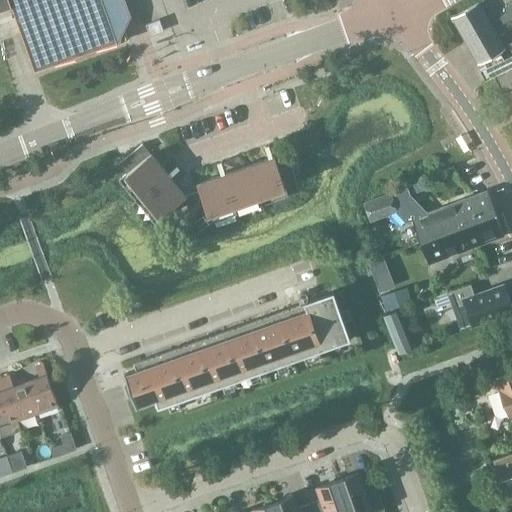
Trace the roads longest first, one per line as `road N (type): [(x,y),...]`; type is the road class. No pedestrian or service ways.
road 1 (unclassified): [(0,156),(390,12)]
road 2 (residential): [(130,509),(363,428),(382,429)]
road 3 (residential): [(0,321),(44,316),(66,330),(130,509)]
road 4 (tertiary): [(511,184),(474,119),(390,12)]
